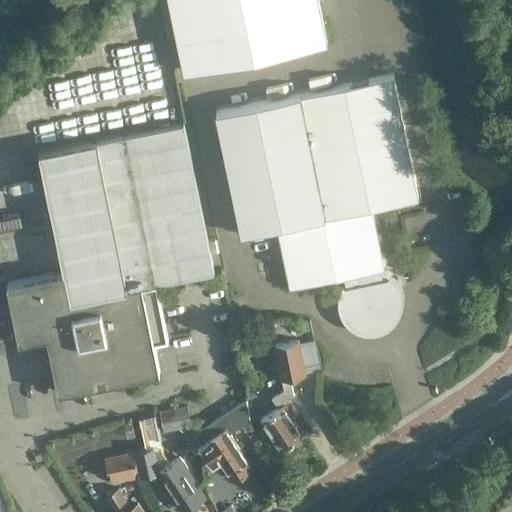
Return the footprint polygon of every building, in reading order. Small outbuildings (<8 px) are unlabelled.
[(168,0),(184,71),(325,41),(316,0),(168,0)] [(277,226),(290,287),(344,276),(347,289),(345,291),(344,294),(344,296),(343,298),(343,300),(343,303),(343,305),(344,307),(344,310),(345,312),(346,314),(347,316),(348,318),(350,320),(351,322),(353,323),(355,325),(358,326),(362,328),(364,329),(367,329),(370,329),(373,329),(375,329),(378,328),(381,327),(383,326),(385,325),(387,324),(390,321),(393,318),(394,316),(395,314),(397,312),(397,309),(398,306),(398,304),(398,301),(398,298),(398,297),(398,295),(397,293),(396,290),(395,288),(394,287),(394,286),(392,284),(391,283),(388,280),(387,278),(380,280),(378,269),(385,267),(372,207),(419,197),(393,74),(216,111),(242,234),(277,226)] [(184,121),(98,139),(39,150),(64,271),(7,282),(20,341),(48,335),(59,391),(160,371),(155,342),(169,340),(157,283),(215,272),(184,121)] [(279,407),(261,418),(281,448),(304,433),(293,418),(297,415),(289,404),(295,399),(290,378),(306,375),(299,339),(274,344),(281,380),(283,379),(285,389),(272,397),(279,407)] [(196,431),(199,445),(206,456),(200,460),(206,478),(217,470),(213,465),(221,459),(234,479),(253,467),(230,433),(244,424),(248,430),(253,427),(247,398),(196,431)] [(160,410),(160,411),(164,431),(192,426),(187,405),(160,410)] [(109,479),(139,473),(135,451),(105,457),(109,479)] [(180,456),(156,472),(174,500),(177,498),(186,510),(204,498),(186,472),(189,471),(180,456)] [(119,488),(106,495),(117,511),(145,511),(138,502),(132,506),(119,488)]
